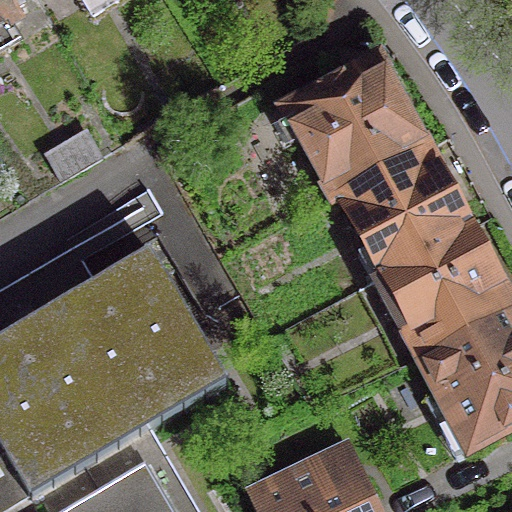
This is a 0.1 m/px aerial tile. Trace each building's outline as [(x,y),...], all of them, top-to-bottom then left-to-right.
[(1,0),(0,0),(0,26),(2,25),(0,20),(0,19),(10,14),(1,0)] [(420,357),(414,360),(464,454),(511,429),(511,319),(506,308),(429,167),(374,64),(332,86),(280,114),(330,206),(336,203),(420,357)] [(80,137),(43,159),(59,186),(96,164),(80,137)] [(0,490),(11,484),(25,508),(225,390),(146,255),(0,340),(0,490)] [(249,511),(363,511),(338,459),(245,504),(249,511)] [(163,511),(156,499),(140,471),(69,511),(163,511)]
